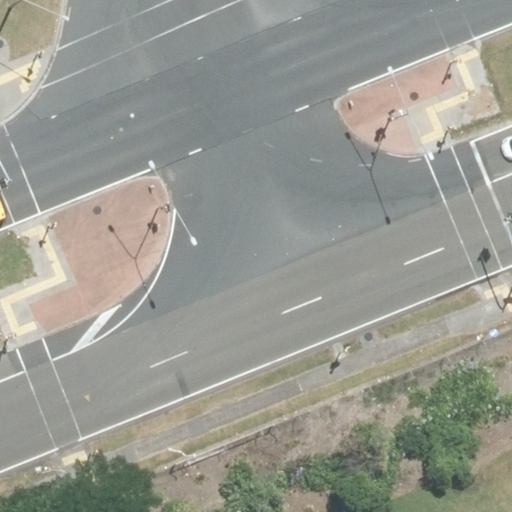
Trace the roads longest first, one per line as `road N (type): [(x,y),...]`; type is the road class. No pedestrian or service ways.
road 1 (primary): [(331,274),(0,413)]
road 2 (primary): [(0,178),(247,80)]
road 3 (primary): [(247,80),(451,0)]
road 4 (secondary): [(331,274),(247,80)]
road 5 (primary): [(511,201),(331,274)]
